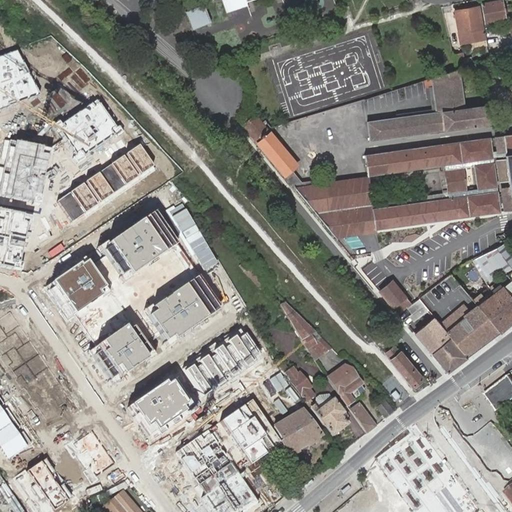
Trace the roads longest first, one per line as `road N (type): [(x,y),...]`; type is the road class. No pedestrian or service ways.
road 1 (residential): [(174,511),(16,287),(0,277)]
road 2 (tertiary): [(298,511),(419,406),(511,341)]
road 3 (residential): [(111,0),(215,94)]
